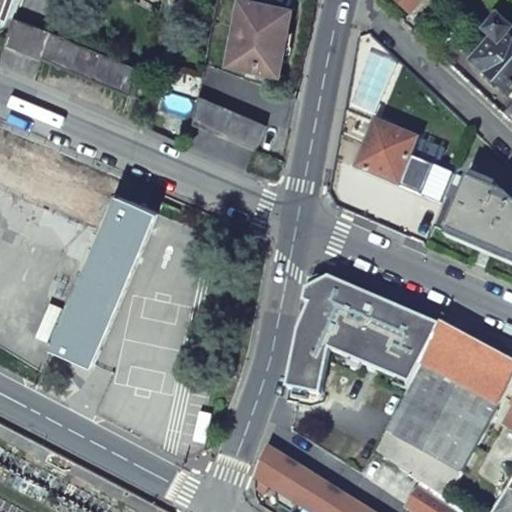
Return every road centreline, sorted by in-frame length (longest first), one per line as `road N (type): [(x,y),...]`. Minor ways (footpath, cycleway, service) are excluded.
road 1 (residential): [(0,98),(298,225)]
road 2 (residential): [(298,225),(268,372),(219,506)]
road 3 (residential): [(0,392),(219,506)]
road 4 (residential): [(298,225),(511,319)]
road 5 (residential): [(340,0),(298,225)]
road 6 (residential): [(360,0),(511,145)]
